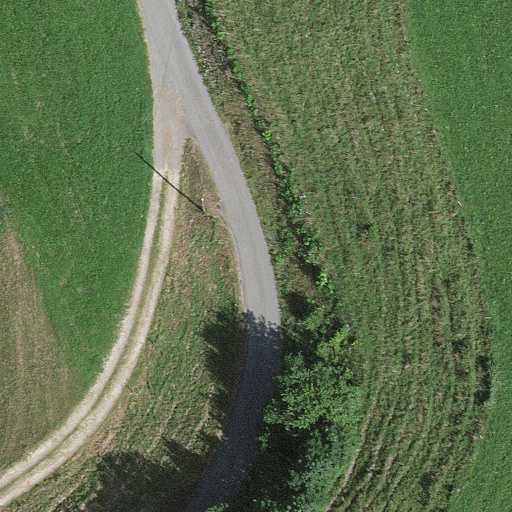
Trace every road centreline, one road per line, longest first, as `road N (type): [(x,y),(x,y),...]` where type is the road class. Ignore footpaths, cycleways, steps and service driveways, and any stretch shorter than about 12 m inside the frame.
road 1 (track): [(157,0),(248,232),(267,332),(243,447),(204,511)]
road 2 (track): [(0,492),(52,455),(121,364),(164,207),(178,60)]
